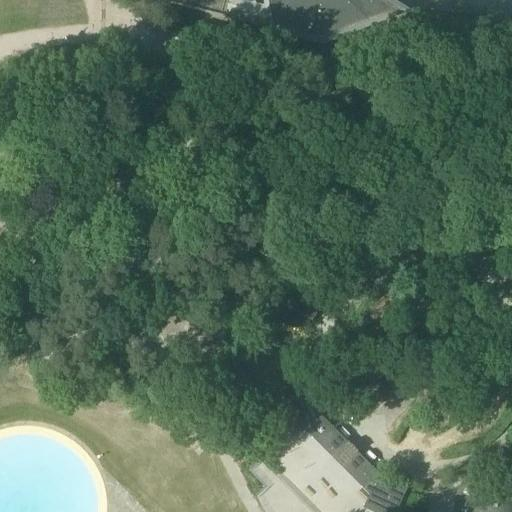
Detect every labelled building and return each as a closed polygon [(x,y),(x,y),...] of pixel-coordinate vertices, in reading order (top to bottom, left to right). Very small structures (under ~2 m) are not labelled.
[(269,28),(269,29),(322,43),(323,43),(387,18),(380,0),(280,0),(273,29),(269,28)] [(262,38),(239,32),(236,44),(259,50),(262,38)] [(262,51),(289,58),(292,46),(265,39),(262,51)] [(0,285),(9,284),(3,243),(0,243),(0,285)] [(277,297),(275,304),(275,305),(275,307),(275,308),(276,310),(276,311),(277,312),(277,314),(278,315),(279,316),(280,318),(280,319),(282,320),(283,321),(284,322),(285,322),(286,323),(288,324),(289,324),(290,325),(292,325),(293,325),(295,325),(296,325),(298,325),(299,325),(301,325),(302,324),(303,324),(305,323),(312,318),(315,311),(316,304),(314,297),(312,293),(306,288),(302,286),(301,286),(295,285),(287,287),(281,291),(277,297)] [(305,426),(315,436),(316,435),(327,446),(326,447),(334,456),(345,445),(337,436),(335,438),(324,427),(326,425),(316,415),(315,416),(317,417),(307,427),(305,426)] [(311,511),(277,477),(256,456),(248,460),(249,462),(249,463),(249,464),(249,465),(249,466),(249,467),(249,468),(249,469),(249,470),(249,471),(249,473),(249,475),(249,477),(249,478),(250,480),(250,482),(250,484),(251,486),(251,487),(251,489),(252,491),(253,493),(253,494),(254,496),(254,498),(255,499),(256,501),(257,502),(258,504),(258,506),(259,507),(260,509),(261,510),(262,511),(311,511)] [(365,486),(375,496),(374,494),(384,484),(385,486),(386,485),(376,475),(375,477),(363,465),(365,464),(356,456),(345,467),(353,474),(353,475),(355,474),(366,485),(365,486)] [(499,486),(496,486),(491,486),(491,487),(490,487),(490,488),(489,488),(488,488),(487,488),(487,489),(486,489),(485,489),(485,490),(484,490),(483,491),(482,491),(482,492),(481,492),(481,493),(466,478),(461,484),(458,491),(456,497),(454,505),(455,511),(454,511),(511,511),(511,495),(511,494),(510,494),(510,493),(509,492),(508,491),(507,491),(506,490),(505,489),(504,489),(503,488),(502,488),(501,488),(501,487),(500,487),(499,487),(499,486)]
